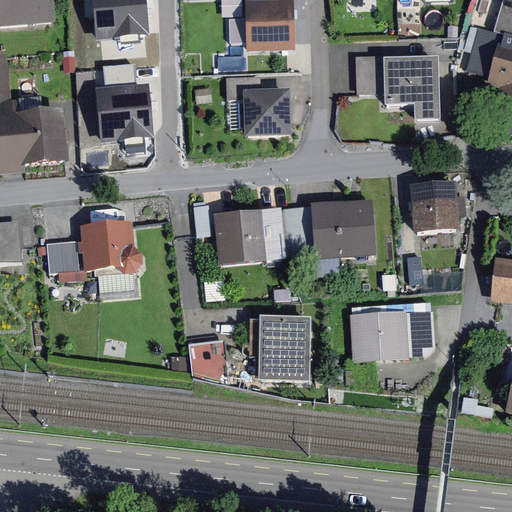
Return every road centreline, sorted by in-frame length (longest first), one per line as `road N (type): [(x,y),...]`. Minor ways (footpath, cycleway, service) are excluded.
road 1 (primary): [(510,511),(0,455)]
road 2 (residential): [(0,196),(327,163)]
road 3 (residential): [(327,163),(511,159)]
road 4 (residential): [(327,163),(324,0)]
